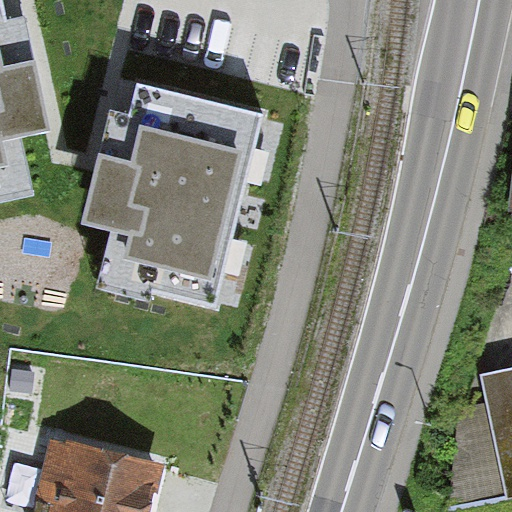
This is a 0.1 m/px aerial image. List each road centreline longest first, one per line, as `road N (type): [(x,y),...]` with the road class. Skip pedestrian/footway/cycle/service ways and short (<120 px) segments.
road 1 (residential): [(332,0),(205,511)]
road 2 (primary): [(343,511),(430,217),(463,0)]
